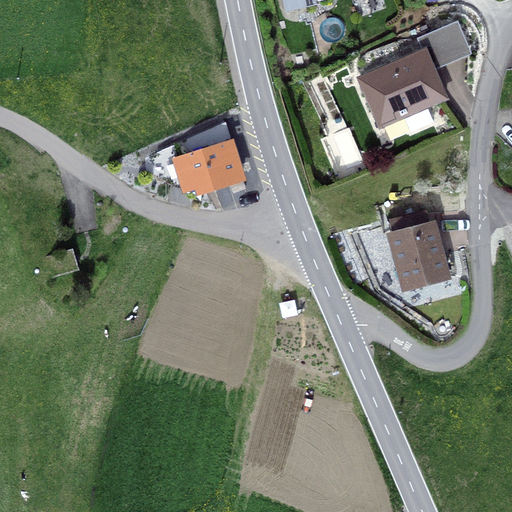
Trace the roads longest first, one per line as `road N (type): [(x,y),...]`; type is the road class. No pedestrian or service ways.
road 1 (unclassified): [(299,221),(245,225),(148,207),(0,118)]
road 2 (unclassified): [(479,206),(482,310),(461,351),(430,358),(374,326),(342,325)]
road 3 (secondary): [(238,0),(299,221)]
road 4 (secondary): [(342,325),(422,511)]
road 5 (unclassified): [(506,27),(488,88),(479,206)]
